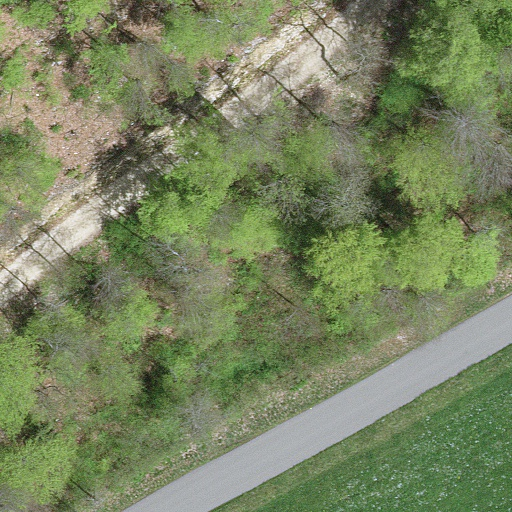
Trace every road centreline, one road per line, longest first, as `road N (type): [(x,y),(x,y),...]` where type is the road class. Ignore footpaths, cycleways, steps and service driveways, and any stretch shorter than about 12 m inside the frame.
road 1 (track): [(364,0),(0,302)]
road 2 (tertiary): [(511,326),(363,421),(177,511)]
